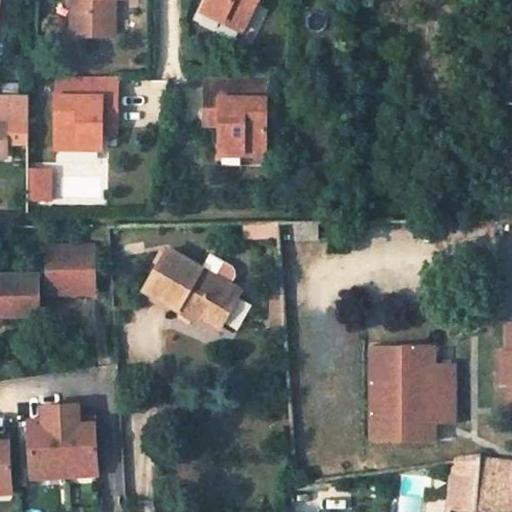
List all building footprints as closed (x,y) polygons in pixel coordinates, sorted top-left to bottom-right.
[(75,0),(76,31),(116,31),(116,7),(112,7),(111,0),(75,0)] [(242,31),(256,0),(209,0),(204,13),(242,31)] [(60,98),(59,146),(103,147),(103,128),(103,109),(118,109),(119,80),(117,80),(80,79),(80,98),(60,98)] [(220,127),(221,156),(265,155),(264,103),(245,103),(245,84),(205,83),(206,113),(220,113),(220,127)] [(0,120),(31,120),(31,93),(0,93),(0,120)] [(103,109),(103,128),(118,128),(118,109),(103,109)] [(220,113),(206,113),(206,127),(220,127),(220,113)] [(0,155),(9,156),(9,124),(0,124),(0,155)] [(511,152),(502,152),(498,190),(511,189),(511,152)] [(57,199),(55,168),(32,169),(34,200),(57,199)] [(48,289),(48,291),(94,289),(93,243),(46,245),(47,276),(37,276),(37,274),(0,275),(0,315),(2,316),(39,315),(38,289),(48,289)] [(168,251),(147,291),(195,316),(197,313),(221,326),(241,292),(168,251)] [(511,321),(509,321),(509,350),(501,350),(501,384),(509,384),(509,413),(511,413),(511,321)] [(456,424),(455,363),(436,363),(435,346),(371,346),(371,442),(436,441),(436,424),(456,424)] [(72,405),(60,406),(64,477),(80,476),(80,469),(97,468),(94,423),(79,424),(79,418),(78,404),(72,405)] [(42,407),(42,421),(43,427),(27,427),(30,472),(47,471),(47,478),(64,477),(60,406),(49,406),(42,407)] [(0,443),(0,487),(10,487),(8,443),(0,443)] [(473,511),(477,461),(470,461),(451,463),(447,511),(473,511)] [(511,511),(511,463),(477,461),(473,511),(511,511)] [(80,476),(97,475),(97,468),(80,469),(80,476)] [(30,472),(31,479),(47,478),(47,471),(30,472)] [(0,495),(11,495),(10,487),(0,487),(0,495)]
